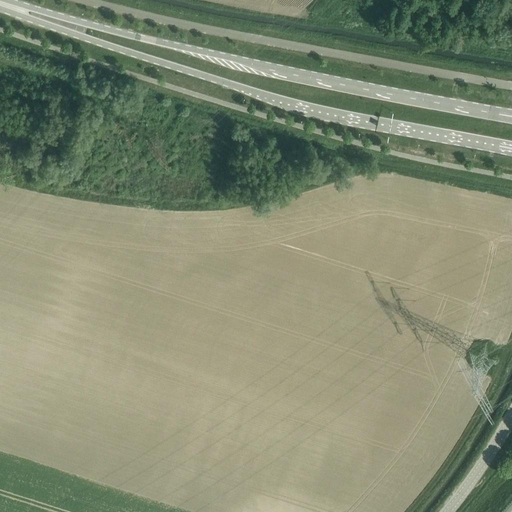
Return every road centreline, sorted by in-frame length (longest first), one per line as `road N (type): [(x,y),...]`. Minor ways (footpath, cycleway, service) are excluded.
road 1 (secondary): [(0,3),(67,33),(296,105),(511,148)]
road 2 (secondary): [(511,116),(0,2)]
road 3 (tertiary): [(444,511),(511,411)]
